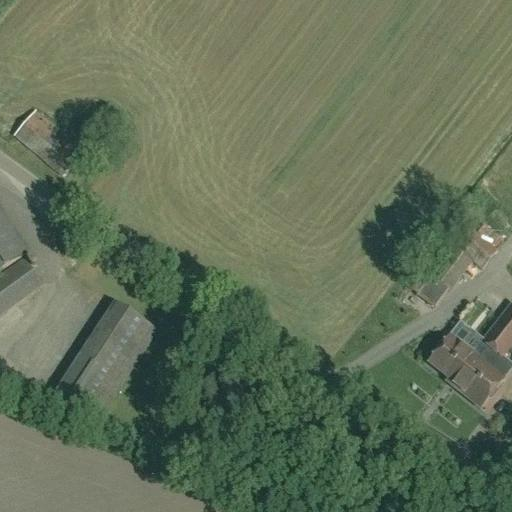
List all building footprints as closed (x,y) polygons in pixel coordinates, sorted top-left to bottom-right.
[(62,180),(83,155),(35,113),(23,127),(14,119),(6,128),(14,138),(11,141),(26,154),(29,151),(62,180)] [(0,273),(25,257),(0,217),(0,273)] [(482,272),(504,244),(483,227),(476,236),(470,231),(454,251),(482,272)] [(95,290),(109,268),(88,255),(74,277),(95,290)] [(449,295),(467,271),(448,256),(430,280),(449,295)] [(0,278),(0,318),(41,288),(22,262),(0,278)] [(92,431),(155,334),(113,307),(50,404),(92,431)] [(489,350),(500,359),(511,344),(511,313),(485,346),(489,350)] [(511,368),(500,359),(489,350),(485,346),(482,344),(472,357),(449,339),(442,348),(438,348),(433,355),(433,359),(429,365),(454,386),(452,388),(480,410),(487,402),(491,401),(496,395),(496,391),(511,370),(511,368)]
